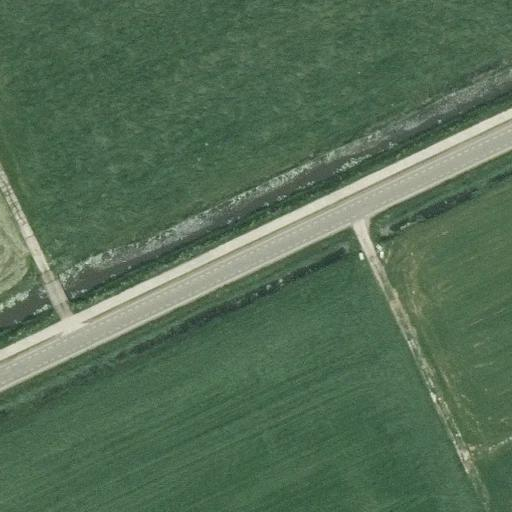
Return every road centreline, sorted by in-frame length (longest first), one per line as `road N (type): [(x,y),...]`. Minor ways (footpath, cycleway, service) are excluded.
road 1 (tertiary): [(0,377),(511,134)]
road 2 (track): [(349,212),(486,511)]
